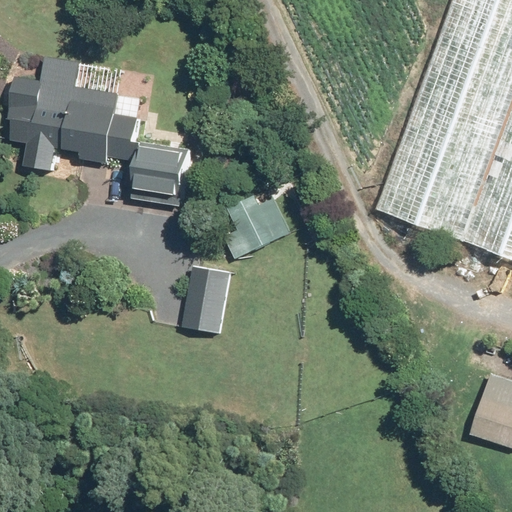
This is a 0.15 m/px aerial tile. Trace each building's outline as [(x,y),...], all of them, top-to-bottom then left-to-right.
[(511,0),(443,0),(365,220),(511,271),(511,0)] [(38,82),(10,78),(1,142),(21,144),(18,166),(46,170),(50,145),(72,148),(70,158),(107,163),(108,158),(129,161),(125,191),(180,199),(188,143),(132,135),(138,91),(74,82),(77,67),(41,62),(38,82)] [(232,261),(288,233),(266,187),(227,207),(238,228),(220,237),(232,261)] [(229,273),(189,267),(180,327),(219,333),(229,273)] [(511,399),(511,379),(486,371),(466,435),(511,449),(511,410),(509,409),(511,399)]
